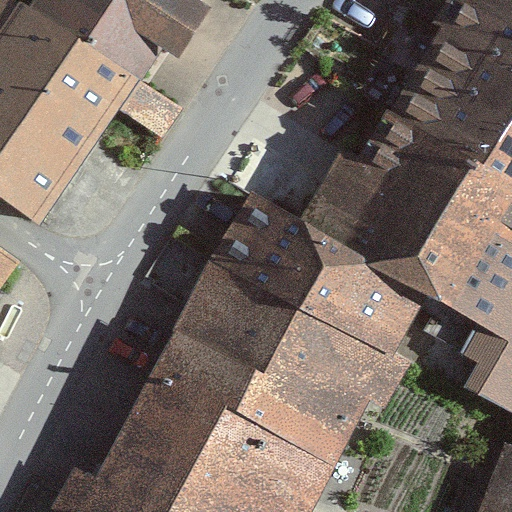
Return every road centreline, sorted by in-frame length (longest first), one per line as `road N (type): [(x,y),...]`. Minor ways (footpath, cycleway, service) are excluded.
road 1 (unclassified): [(292,0),(99,290)]
road 2 (unclassified): [(99,290),(0,480)]
road 3 (residential): [(99,290),(0,222)]
